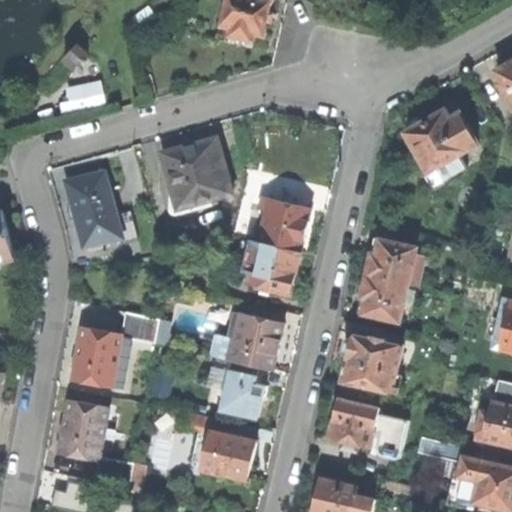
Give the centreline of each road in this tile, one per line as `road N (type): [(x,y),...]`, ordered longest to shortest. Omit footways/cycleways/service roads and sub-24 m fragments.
road 1 (residential): [(372,80),(232,97),(42,155),(34,176),(59,275),(19,511)]
road 2 (residential): [(372,80),(272,511)]
road 3 (residential): [(511,18),(437,60),(372,80)]
